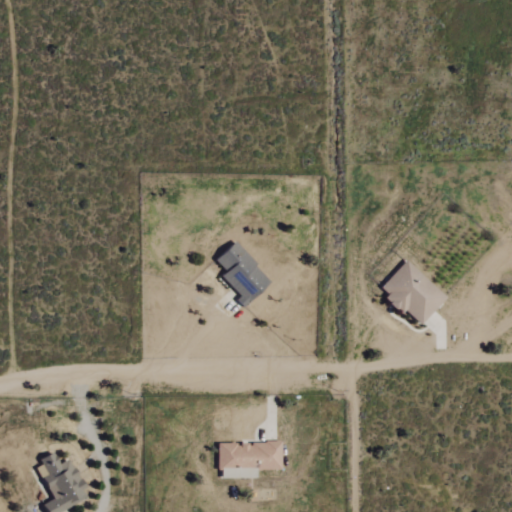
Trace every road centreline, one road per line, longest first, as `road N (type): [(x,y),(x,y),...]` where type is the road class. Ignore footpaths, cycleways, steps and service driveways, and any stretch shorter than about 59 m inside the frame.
road 1 (residential): [(0,381),(511,358)]
road 2 (track): [(326,0),(327,364)]
road 3 (track): [(352,367),(353,511)]
